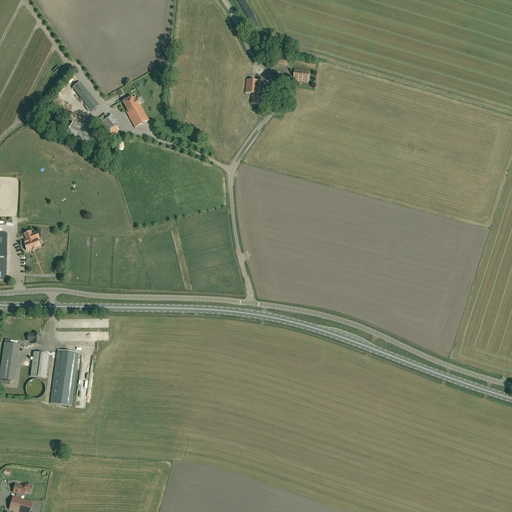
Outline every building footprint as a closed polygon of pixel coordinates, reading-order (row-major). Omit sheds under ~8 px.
[(286,65),(289,57),(280,54),(277,61),(286,65)] [(295,70),(294,80),(308,82),(309,72),(295,70)] [(234,73),(234,89),(242,89),(242,73),(234,73)] [(267,106),(270,83),(247,80),(246,93),(253,94),(251,104),(267,106)] [(135,128),(149,121),(140,104),(138,100),(137,100),(136,97),(132,99),(131,97),(123,102),(127,111),(126,112),(135,128)] [(115,127),(118,124),(112,116),(108,118),(105,114),(97,121),(110,137),(118,131),(115,127)] [(38,243),(37,239),(38,239),(36,233),(31,235),(30,232),(24,235),(27,243),(24,244),(27,251),(39,246),(40,245),(39,242),(38,243)] [(40,346),(41,335),(32,334),(32,335),(28,334),(27,341),(31,342),(31,344),(40,346)] [(17,345),(10,344),(7,344),(4,343),(1,361),(17,364),(20,346),(17,345)] [(78,353),(57,351),(50,404),(72,406),(78,353)] [(46,379),(49,355),(34,353),(31,377),(46,379)] [(24,386),(30,402),(45,397),(43,391),(45,391),(41,380),(24,386)] [(78,400),(78,408),(86,408),(87,390),(79,390),(79,400),(78,400)] [(13,493),(16,494),(20,495),(24,496),(25,492),(30,493),(32,486),(27,485),(26,487),(15,484),(13,493)] [(19,499),(20,495),(16,494),(15,498),(13,498),(9,510),(15,511),(29,511),(32,503),(19,499)]
